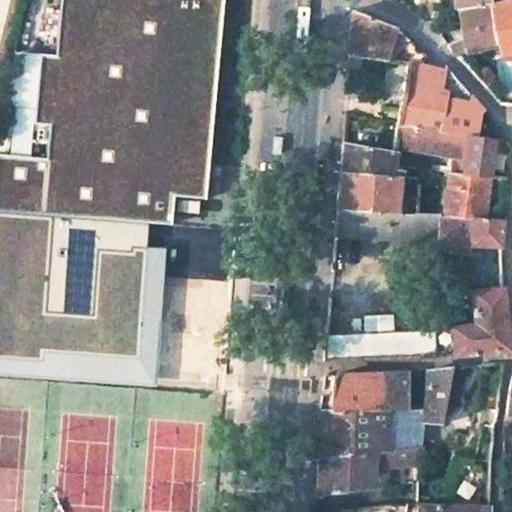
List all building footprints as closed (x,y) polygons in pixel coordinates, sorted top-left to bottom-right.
[(69,0),(65,47),(63,76),(56,157),(0,153),(0,210),(174,223),(176,197),(214,199),(227,32),(236,33),(238,0),(69,0)] [(455,0),(461,31),(493,26),(489,3),(488,0),(455,0)] [(511,56),(511,0),(489,3),(493,26),(497,45),(501,44),(502,58),(511,56)] [(444,70),(397,29),(350,12),(347,57),(361,59),(406,65),(444,70)] [(497,45),(493,26),(461,31),(462,37),(446,46),(455,55),(497,45)] [(63,76),(65,47),(54,47),(52,75),(63,76)] [(511,56),(502,58),(503,65),(511,64),(511,56)] [(361,69),(361,59),(347,57),(346,69),(361,69)] [(477,139),(479,118),(482,112),(445,63),(444,70),(406,65),(397,124),(466,138),(477,139)] [(461,175),(466,138),(397,124),(393,147),(451,157),(449,173),(461,175)] [(490,178),(495,142),(477,139),(466,138),(461,175),(490,178)] [(400,177),(401,166),(390,165),(392,153),(341,144),(339,172),(400,177)] [(397,200),(400,177),(339,172),(336,210),(395,214),(397,200)] [(485,219),(490,178),(461,175),(449,173),(447,173),(441,217),(470,219),(470,218),(485,219)] [(414,216),(415,201),(397,200),(395,214),(414,216)] [(174,223),(0,210),(0,358),(179,368),(198,226),(174,223)] [(435,244),(436,217),(414,216),(395,214),(336,210),(334,236),(435,244)] [(500,247),(504,220),(485,219),(470,218),(470,219),(469,245),(484,246),(500,247)] [(499,255),(500,247),(484,246),(488,290),(503,289),(499,255)] [(509,351),(503,289),(488,290),(469,291),(473,325),(449,328),(454,357),(509,351)] [(434,360),(433,332),(391,334),(390,316),(365,318),(366,335),(326,335),(324,361),(408,362),(434,360)] [(442,425),(452,369),(427,371),(422,423),(442,425)] [(406,410),(408,374),(331,375),(328,410),(386,410),(406,410)] [(386,452),(386,410),(328,410),(319,411),(314,448),(312,459),(317,458),(386,452)] [(511,425),(511,415),(504,415),(502,425),(511,425)] [(420,466),(420,448),(386,452),(317,458),(315,495),(373,489),(375,471),(420,466)]
